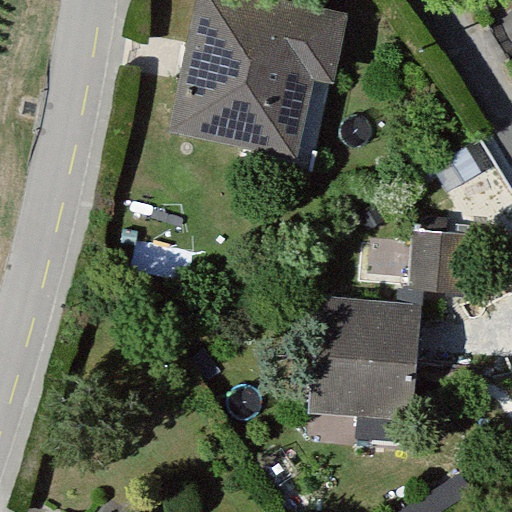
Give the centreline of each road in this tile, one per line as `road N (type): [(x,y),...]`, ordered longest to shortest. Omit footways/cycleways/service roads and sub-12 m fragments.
road 1 (residential): [(0,406),(71,135),(92,0)]
road 2 (residential): [(511,135),(429,0)]
